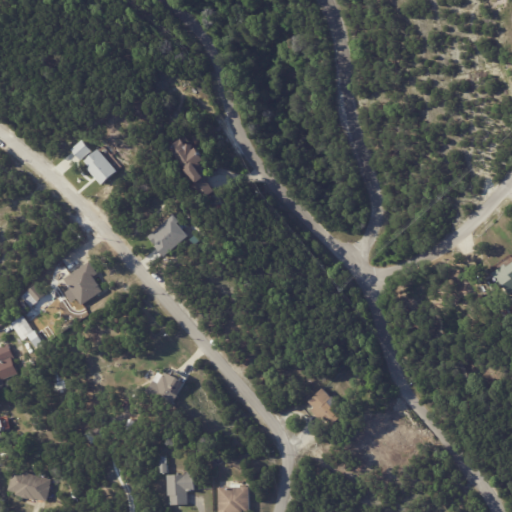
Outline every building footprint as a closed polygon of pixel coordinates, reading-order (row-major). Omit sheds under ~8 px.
[(178,88),(184,84),(187,89),(182,93),(178,88)] [(203,159),(198,163),(201,164),(200,170),(203,173),(201,175),(202,177),(203,176),(214,191),(204,197),(184,170),(186,168),(168,146),(180,138),(184,143),(192,144),(192,149),(194,147),(203,159)] [(81,160),(92,150),(83,140),(72,149),(81,160)] [(117,171),(99,149),(84,162),(102,183),(117,171)] [(163,255),(189,236),(174,216),(148,235),(163,255)] [(94,268),(98,274),(93,277),(99,285),(98,286),(102,291),(82,305),(78,299),(71,303),(65,293),(70,289),(64,279),(90,262),(94,268)] [(511,292),(509,295),(493,273),(504,265),(506,267),(511,263),(511,292)] [(21,297),(35,284),(45,295),(31,308),(21,297)] [(500,313),(508,309),(509,311),(511,309),(511,318),(505,322),(500,313)] [(30,336),(36,346),(42,343),(25,314),(12,322),(23,340),(30,336)] [(0,350),(8,370),(10,376),(0,380),(0,350)] [(160,373),(164,375),(165,373),(185,383),(172,406),(147,393),(158,372),(160,373)] [(330,421),(319,410),(317,411),(309,402),(322,389),(331,398),(330,400),(340,410),(330,421)] [(169,456),(170,473),(162,473),(162,456),(169,456)] [(31,475),(52,480),(51,487),(48,502),(36,499),(36,500),(23,497),(17,495),(18,493),(10,491),(14,471),(23,473),(25,471),(29,472),(31,475)] [(189,495),(190,505),(173,506),(173,496),(170,496),(169,476),(188,475),(188,474),(196,474),(196,491),(189,491),(189,495)] [(251,511),(246,511),(220,511),(220,488),(242,488),(244,487),(248,487),(249,488),(251,488),(251,511)]
